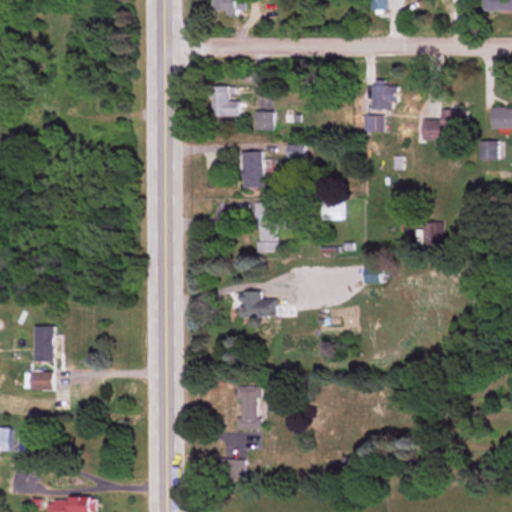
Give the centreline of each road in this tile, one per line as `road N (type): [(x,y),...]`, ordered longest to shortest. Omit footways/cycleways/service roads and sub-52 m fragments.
road 1 (secondary): [(168,511),(167,0)]
road 2 (residential): [(511,45),(168,48)]
